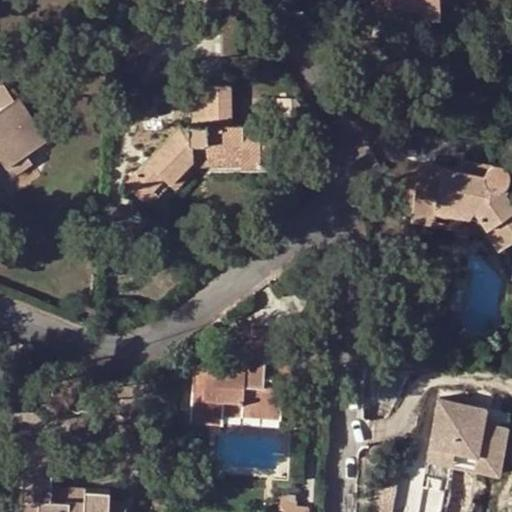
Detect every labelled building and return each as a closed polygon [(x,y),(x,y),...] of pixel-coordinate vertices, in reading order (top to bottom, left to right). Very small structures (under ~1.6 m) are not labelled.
[(362,0),(363,14),(397,11),(397,5),(421,3),(421,17),(443,14),(441,0),(362,0)] [(397,5),(397,11),(398,19),(421,17),(421,3),(397,5)] [(0,154),(13,174),(33,162),(26,152),(47,139),(18,96),(14,99),(3,82),(0,83),(0,154)] [(150,205),(171,183),(196,155),(262,156),(269,155),(269,123),(229,123),(227,83),(202,83),(204,124),(191,123),(180,124),(127,183),(150,205)] [(190,83),(191,123),(204,124),(202,83),(190,83)] [(196,155),(171,183),(176,187),(196,164),(243,163),(243,166),(261,165),(262,156),(196,155)] [(421,161),(413,211),(435,215),(437,200),(474,206),(475,207),(505,247),(511,241),(511,197),(508,193),(511,172),(508,164),(503,162),(499,160),(496,160),(493,160),(491,160),(489,162),(487,163),(483,171),(477,170),(421,161)] [(479,162),(477,170),(483,171),(487,163),(479,162)] [(435,215),(413,211),(412,219),(460,227),(462,215),(469,217),(475,207),(474,206),(437,200),(435,215)] [(223,424),(224,413),(224,398),(243,400),(243,406),(282,409),(283,377),(266,376),(267,358),(280,359),(281,329),(253,326),(252,349),(246,349),(245,367),(195,365),(191,421),(223,424)] [(267,358),(266,376),(283,377),(291,377),(292,359),(280,359),(267,358)] [(439,396),(431,445),(456,449),(457,449),(482,453),(479,468),(500,472),(508,425),(484,420),(487,405),(439,396)] [(224,398),(224,413),(281,416),(282,409),(243,406),(243,400),(224,398)] [(26,437),(22,497),(39,498),(38,511),(69,511),(70,500),(51,498),(54,440),(26,437)] [(456,449),(431,445),(428,459),(454,464),(457,449),(456,449)] [(88,487),(87,501),(85,511),(126,511),(127,501),(110,499),(111,489),(88,487)] [(38,511),(39,498),(22,497),(20,511),(38,511)] [(70,500),(69,511),(85,511),(87,501),(70,500)]
